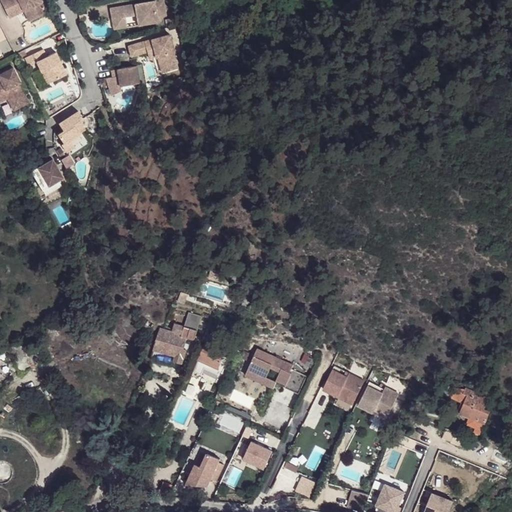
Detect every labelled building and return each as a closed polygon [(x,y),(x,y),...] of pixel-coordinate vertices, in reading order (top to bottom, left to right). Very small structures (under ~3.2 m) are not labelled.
[(41,0),(1,0),(9,17),(17,14),(14,8),(21,4),(24,10),(28,8),(33,19),(47,12),(41,0)] [(163,0),(161,0),(110,9),(112,19),(126,17),(137,15),(138,25),(158,22),(157,17),(166,15),(163,0)] [(28,8),(24,10),(29,21),(33,19),(28,8)] [(126,17),(112,19),(114,29),(127,27),(126,17)] [(170,35),(129,46),(132,57),(148,53),(149,55),(156,53),(157,56),(157,58),(159,57),(162,57),(166,73),(178,69),(174,53),(175,53),(170,35)] [(41,49),(24,58),(27,66),(35,62),(46,84),(65,75),(54,52),(45,57),(41,49)] [(135,66),(115,69),(117,79),(118,87),(138,83),(135,66)] [(0,100),(6,97),(12,109),(24,103),(20,95),(19,96),(13,84),(17,83),(19,82),(11,67),(0,72),(0,100)] [(22,94),(17,83),(13,84),(19,96),(20,95),(22,94)] [(90,104),(71,116),(76,123),(70,127),(75,136),(73,137),(78,145),(86,140),(82,132),(91,127),(90,123),(95,120),(92,114),(95,112),(90,104)] [(67,167),(74,164),(69,154),(63,157),(67,167)] [(52,161),(31,171),(40,191),(48,187),(51,192),(59,188),(57,183),(61,181),(52,161)] [(48,187),(40,191),(42,196),(51,192),(48,187)] [(227,291),(226,293),(227,293),(228,290),(208,284),(208,287),(209,287),(210,286),(227,291)] [(227,293),(226,293),(224,299),(207,294),(209,287),(208,287),(206,295),(225,301),(227,293)] [(143,320),(140,326),(150,331),(153,326),(152,325),(152,323),(151,322),(149,321),(147,322),(143,320)] [(184,327),(181,336),(186,337),(186,339),(194,341),(197,331),(184,327)] [(153,352),(160,354),(169,332),(164,331),(159,329),(153,352)] [(169,332),(160,354),(175,358),(173,362),(182,365),(186,351),(183,350),(186,339),(186,337),(181,336),(169,332)] [(206,343),(225,352),(228,346),(208,337),(206,343)] [(23,343),(8,351),(21,377),(36,369),(23,343)] [(217,369),(225,352),(206,343),(198,361),(217,369)] [(273,358),(256,350),(246,371),(264,379),(269,369),(279,374),(275,382),(284,387),(283,389),(297,396),(305,378),(290,371),(292,367),(280,361),(280,360),(275,357),(273,358)] [(150,361),(156,363),(160,354),(153,352),(150,361)] [(160,354),(156,363),(172,367),(173,362),(175,358),(160,354)] [(216,374),(217,369),(198,361),(196,368),(206,372),(207,370),(216,374)] [(332,367),(321,390),(336,398),(338,393),(353,400),(362,382),(332,367)] [(246,371),(243,377),(271,390),(274,384),(264,379),(246,371)] [(382,389),(367,382),(357,405),(372,413),(374,408),(388,414),(397,393),(383,387),(382,389)] [(461,404),(464,405),(468,395),(469,396),(471,392),(465,390),(464,391),(454,390),(450,399),(461,404)] [(488,399),(471,392),(469,396),(486,403),(488,399)] [(338,393),(336,398),(351,405),(353,400),(338,393)] [(468,395),(464,405),(460,414),(476,421),(475,426),(482,429),(487,416),(486,412),(483,410),(486,403),(469,396),(468,395)] [(374,408),(372,413),(385,419),(388,414),(374,408)] [(464,446),(466,439),(444,431),(441,438),(451,442),(453,439),(459,441),(458,444),(464,446)] [(478,449),(481,443),(473,440),(470,445),(478,449)] [(250,443),(242,460),(263,470),(271,453),(250,443)] [(219,457),(206,452),(200,465),(194,463),(186,484),(207,485),(210,478),(216,480),(223,463),(217,461),(219,457)] [(288,462),(285,468),(296,473),(298,467),(288,462)] [(156,498),(167,498),(172,488),(163,483),(156,498)] [(349,510),(355,511),(362,511),(368,496),(354,492),(349,510)] [(424,511),(448,511),(452,502),(432,494),(425,509),(427,510),(426,511),(424,511)]
